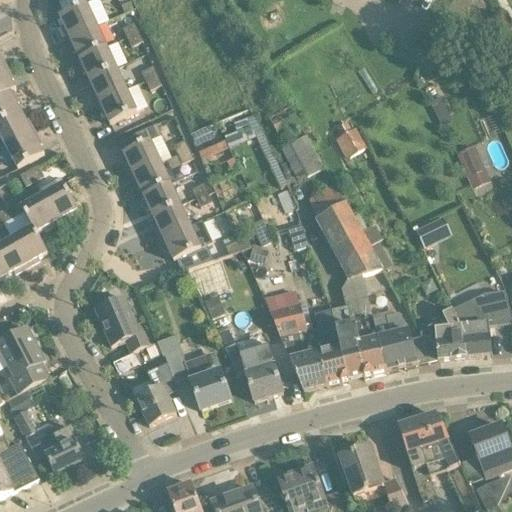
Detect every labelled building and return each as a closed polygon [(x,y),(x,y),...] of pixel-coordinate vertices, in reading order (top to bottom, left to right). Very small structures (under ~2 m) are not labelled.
[(97,30),(87,8),(59,20),(64,29),(61,30),(67,44),(97,30)] [(123,33),(127,42),(138,36),(134,27),(123,33)] [(107,51),(97,30),(67,44),(73,56),(76,55),(79,63),(77,64),(77,65),(107,51)] [(138,36),(127,42),(131,51),(142,45),(138,36)] [(121,46),(111,49),(118,70),(128,67),(121,46)] [(86,77),(90,85),(117,72),(107,51),(77,65),(83,78),(86,77)] [(0,100),(11,94),(12,95),(14,94),(10,85),(12,84),(5,71),(0,74),(0,100)] [(141,76),(145,85),(157,80),(153,71),(141,76)] [(126,93),(117,72),(90,85),(94,93),(91,95),(97,107),(126,93)] [(157,80),(145,85),(150,94),(161,89),(157,80)] [(126,93),(97,107),(103,120),(106,119),(110,128),(137,116),(126,93)] [(11,94),(0,100),(0,126),(20,116),(16,108),(18,107),(12,95),(11,94)] [(238,133),(226,138),(231,150),(264,136),(253,110),(232,119),(238,133)] [(279,141),(300,130),(289,110),(268,121),(279,141)] [(20,116),(0,126),(0,140),(5,150),(33,135),(27,123),(24,125),(20,116)] [(347,163),(367,151),(356,131),(352,133),(347,125),(336,131),(341,140),(335,143),(347,163)] [(33,135),(5,150),(17,172),(43,158),(38,150),(40,149),(33,135)] [(323,172),(305,140),(281,153),(296,180),(307,181),(323,172)] [(125,167),(131,180),(160,166),(150,144),(123,157),(127,166),(125,167)] [(173,149),(177,159),(189,153),(185,144),(173,149)] [(458,158),(474,193),(490,186),(475,151),(458,158)] [(193,162),(189,153),(177,159),(181,168),(193,162)] [(139,192),(143,200),(170,187),(160,166),(131,180),(137,193),(139,192)] [(29,174),(35,185),(43,181),(37,170),(29,174)] [(20,180),(25,190),(35,185),(29,174),(20,180)] [(63,187),(42,199),(58,227),(70,221),(69,218),(77,214),(63,187)] [(180,208),(173,193),(170,187),(143,200),(141,201),(147,215),(149,213),(153,221),(180,208)] [(192,193),(196,202),(207,197),(203,188),(192,193)] [(309,203),(315,224),(347,284),(363,280),(383,275),(362,236),(336,189),(309,203)] [(207,197),(196,202),(201,212),(212,206),(207,197)] [(45,234),(58,227),(42,199),(21,210),(32,231),(33,231),(35,236),(44,232),(45,234)] [(155,231),(161,244),(190,231),(180,208),(153,221),(157,230),(155,231)] [(0,215),(0,222),(3,228),(12,223),(6,212),(0,215)] [(253,228),(264,252),(273,248),(262,224),(253,228)] [(203,226),(191,231),(190,231),(161,244),(167,257),(169,256),(174,265),(176,264),(182,276),(214,264),(207,249),(212,247),(203,226)] [(419,236),(429,254),(448,244),(438,226),(419,236)] [(301,228),(291,231),(287,232),(294,255),(308,250),(301,228)] [(374,229),(362,236),(383,275),(391,271),(378,247),(382,245),(374,229)] [(47,257),(35,236),(33,231),(32,231),(11,243),(27,271),(40,264),(39,262),(47,257)] [(11,243),(0,248),(0,270),(5,280),(13,275),(15,278),(27,271),(11,243)] [(237,243),(225,248),(230,258),(242,253),(237,243)] [(346,311),(351,329),(352,333),(356,332),(360,347),(356,348),(364,382),(386,376),(373,319),(372,319),(363,280),(347,284),(341,293),(346,311)] [(130,358),(151,350),(144,335),(140,337),(125,301),(95,314),(111,351),(124,345),(130,358)] [(300,309),(270,317),(280,341),(289,363),(304,396),(327,391),(319,360),(318,355),(303,359),(298,337),(307,335),(300,309)] [(350,385),(364,382),(356,348),(360,347),(356,332),(352,333),(351,329),(346,311),(350,329),(337,332),(333,314),(331,315),(350,385)] [(438,365),(463,362),(460,331),(459,330),(460,330),(452,314),(442,319),(447,331),(434,332),(431,328),(418,336),(420,341),(419,341),(433,365),(437,364),(438,365)] [(339,350),(318,355),(319,360),(327,391),(350,385),(331,315),(314,319),(319,338),(336,334),(339,350)] [(418,369),(433,365),(419,341),(412,343),(399,317),(391,319),(391,315),(373,319),(386,376),(418,369)] [(463,362),(491,359),(488,327),(460,330),(459,330),(460,331),(463,362)] [(18,398),(49,382),(41,367),(44,365),(27,332),(0,345),(0,354),(13,380),(10,382),(18,398)] [(231,404),(215,360),(186,371),(175,340),(158,347),(163,361),(165,360),(166,360),(175,386),(189,382),(201,415),(231,404)] [(225,353),(232,367),(236,381),(246,378),(254,406),(283,397),(274,368),(273,369),(272,365),(273,365),(269,349),(265,350),(266,354),(244,361),(243,357),(240,358),(235,348),(225,353)] [(166,360),(165,360),(167,367),(147,376),(155,393),(136,403),(149,430),(176,417),(167,399),(178,394),(174,387),(175,386),(166,360)] [(38,464),(47,460),(55,477),(84,463),(78,451),(83,448),(78,439),(73,442),(68,433),(55,440),(51,432),(46,430),(37,435),(21,406),(10,411),(38,464)] [(443,468),(447,476),(464,511),(480,511),(461,470),(449,445),(437,419),(418,424),(418,422),(397,429),(423,504),(437,499),(428,473),(443,468)] [(485,482),(511,471),(511,457),(501,429),(470,440),(485,482)] [(0,504),(40,484),(20,446),(10,452),(5,441),(0,443),(0,504)] [(384,491),(381,484),(370,451),(340,462),(354,501),(384,491)] [(278,484),(286,508),(291,507),(292,511),(348,511),(342,499),(325,505),(313,472),(278,484)] [(391,511),(402,511),(409,510),(397,486),(384,491),(391,511)] [(200,511),(191,487),(167,496),(173,511),(200,511)] [(498,511),(497,510),(486,488),(475,494),(484,511),(498,511)] [(214,511),(259,511),(253,492),(212,507),(214,511)]
